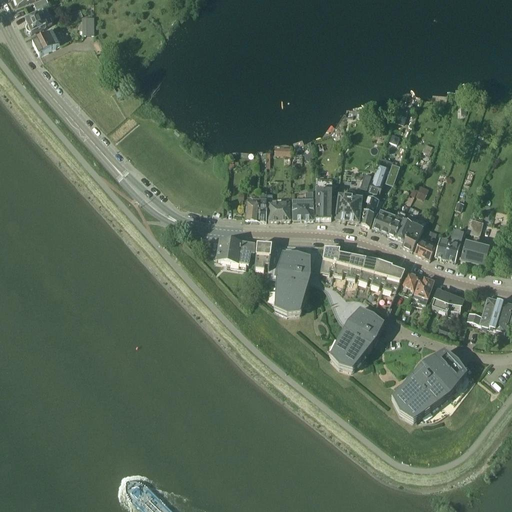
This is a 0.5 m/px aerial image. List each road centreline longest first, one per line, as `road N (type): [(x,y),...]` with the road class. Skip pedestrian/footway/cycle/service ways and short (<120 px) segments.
road 1 (tertiary): [(511,293),(432,274),(349,239),(222,232),(177,221),(141,196),(62,107),(0,14)]
road 2 (residential): [(386,326),(475,359),(511,357)]
